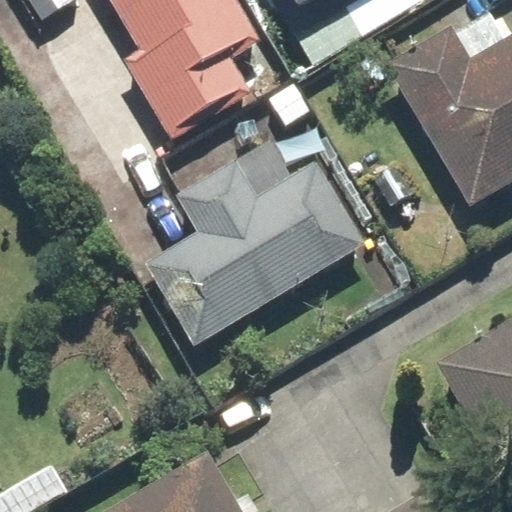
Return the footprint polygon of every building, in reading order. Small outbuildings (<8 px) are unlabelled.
[(260,98),(241,63),(263,49),(233,0),(107,0),(143,59),(130,66),(173,145),(260,98)] [(293,0),(307,23),(344,0),(293,0)] [(511,19),(401,85),(478,212),(511,191),(511,19)] [(317,172),(294,186),(273,149),(184,199),(208,241),(152,276),(200,351),(365,248),(317,172)] [(511,322),(442,364),(506,473),(511,469),(511,322)] [(428,511),(424,505),(411,511),(241,511),(210,461),(132,507),(132,508),(126,511),(428,511)]
